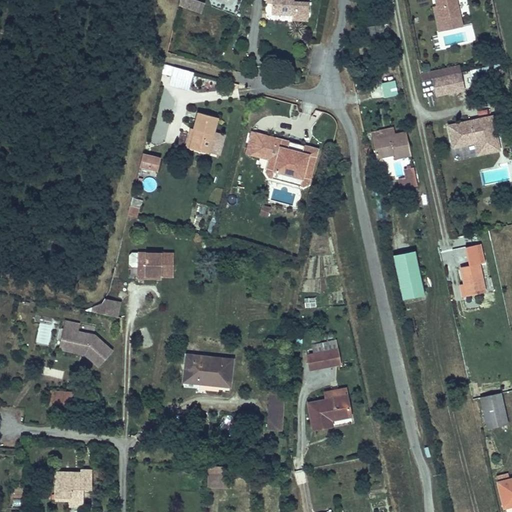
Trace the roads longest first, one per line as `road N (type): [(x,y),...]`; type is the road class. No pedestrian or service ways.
road 1 (residential): [(429,511),(350,135),(327,92),(345,0)]
road 2 (unknown): [(401,0),(464,301)]
road 3 (unclassified): [(9,424),(115,437),(122,449),(121,511)]
road 4 (unknown): [(122,449),(136,307)]
